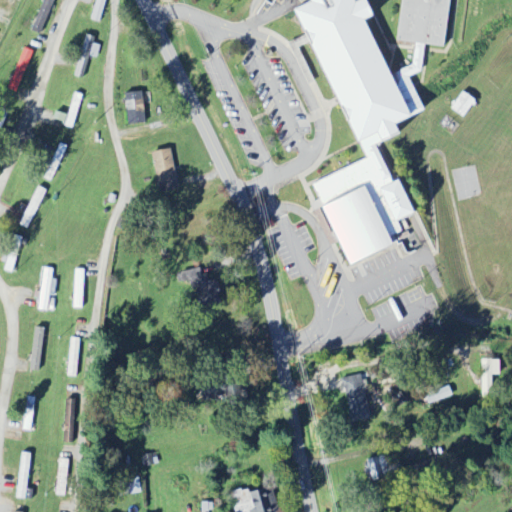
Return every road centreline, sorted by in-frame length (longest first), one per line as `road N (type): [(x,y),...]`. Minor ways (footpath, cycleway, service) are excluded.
road 1 (tertiary): [(312,511),(246,215),(143,0)]
road 2 (residential): [(115,0),(108,95),(126,192),(98,302),(77,511)]
road 3 (residential): [(72,0),(0,179),(15,316),(0,435)]
